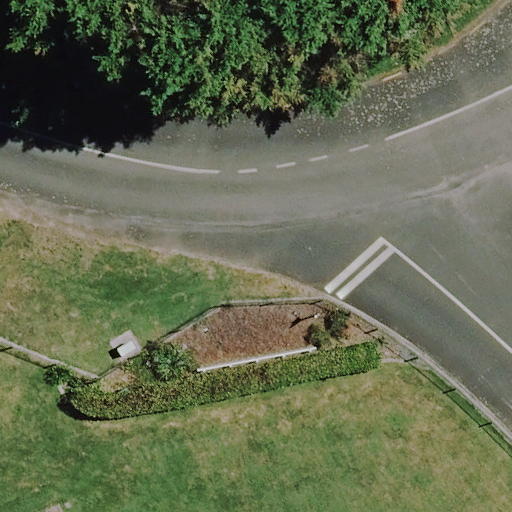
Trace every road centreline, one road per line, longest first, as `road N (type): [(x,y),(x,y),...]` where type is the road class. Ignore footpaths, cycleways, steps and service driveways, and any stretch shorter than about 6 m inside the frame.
road 1 (residential): [(0,136),(164,178),(340,186)]
road 2 (residential): [(340,186),(511,367)]
road 3 (residential): [(340,186),(511,84)]
